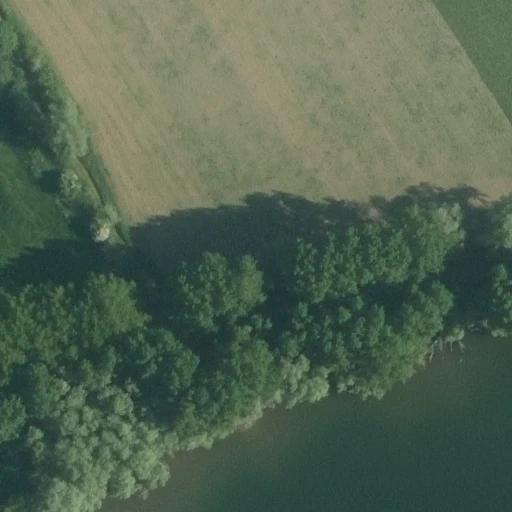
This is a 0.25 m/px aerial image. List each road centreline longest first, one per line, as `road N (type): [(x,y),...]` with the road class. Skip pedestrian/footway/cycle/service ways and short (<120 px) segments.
road 1 (track): [(0,376),(370,282),(511,267)]
road 2 (track): [(160,335),(0,22)]
